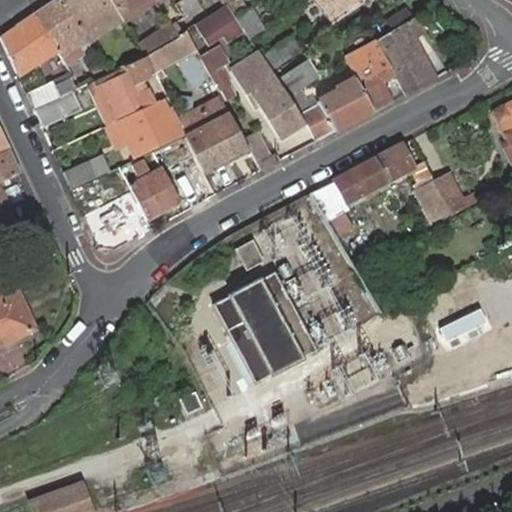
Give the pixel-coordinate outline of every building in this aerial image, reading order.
[(58,52),(63,60),(81,50),(86,58),(95,52),(90,46),(59,0),(58,0),(34,17),(58,52)] [(123,21),(109,0),(59,0),(90,46),(123,22),(123,21)] [(109,0),(123,21),(146,5),(161,28),(137,44),(139,45),(147,58),(180,41),(178,40),(173,31),(170,25),(152,0),(109,0)] [(237,0),(219,0),(225,9),(238,1),(237,0)] [(318,0),(332,19),(359,0),(318,0)] [(246,10),(232,19),(244,37),(246,40),(259,32),(246,10)] [(244,37),(232,19),(228,12),(197,29),(210,49),(224,40),(228,46),(244,37)] [(18,77),(58,52),(34,17),(1,40),(18,77)] [(414,18),(376,41),(393,76),(403,95),(435,78),(421,51),(414,55),(408,44),(415,40),(423,36),(414,18)] [(173,31),(178,40),(184,37),(179,28),(173,31)] [(343,40),(351,56),(376,41),(367,28),(343,40)] [(180,41),(147,58),(153,69),(191,50),(184,37),(178,40),(180,41)] [(421,51),(415,40),(408,44),(414,55),(421,51)] [(292,41),(263,57),(271,70),(299,53),(292,41)] [(345,59),(347,62),(363,93),(364,92),(374,111),(391,102),(381,83),(393,76),(376,41),(351,56),(345,59)] [(229,86),(218,70),(225,65),(216,50),(198,62),(207,77),(209,75),(219,92),(222,91),(225,96),(230,93),(227,87),(229,86)] [(302,125),(255,53),(227,72),(243,96),(247,93),(279,141),(302,125)] [(143,60),(115,73),(118,80),(97,90),(113,124),(162,100),(167,98),(161,86),(135,98),(131,87),(151,77),(143,60)] [(289,97),(319,79),(310,62),(279,81),(289,97)] [(115,73),(94,84),(97,90),(118,80),(115,73)] [(76,79),(72,74),(55,82),(58,88),(70,81),(76,79)] [(58,88),(55,82),(27,96),(35,113),(73,94),(76,93),(70,81),(58,88)] [(314,143),(371,113),(354,83),(337,92),(339,94),(318,105),(319,106),(299,117),(314,143)] [(73,94),(35,113),(43,130),(82,111),(73,94)] [(162,100),(113,124),(111,125),(122,146),(128,143),(135,157),(142,152),(175,137),(165,116),(169,114),(162,100)] [(511,104),(494,114),(510,143),(501,147),(509,163),(511,161),(511,104)] [(199,107),(178,119),(187,137),(183,138),(202,174),(242,154),(218,106),(202,114),(199,107)] [(0,153),(11,149),(0,125),(0,124),(0,153)] [(111,125),(104,128),(115,149),(122,146),(111,125)] [(276,163),(273,156),(269,158),(256,135),(244,142),(261,172),(276,163)] [(128,143),(122,146),(128,158),(129,159),(135,157),(128,143)] [(401,147),(334,182),(346,206),(413,169),(401,147)] [(22,172),(11,149),(0,153),(0,182),(22,172)] [(64,176),(71,190),(106,174),(99,159),(64,176)] [(147,221),(179,203),(173,190),(162,170),(154,175),(146,160),(133,166),(141,181),(129,188),(147,221)] [(178,164),(162,170),(173,190),(188,182),(178,164)] [(437,184),(453,216),(466,209),(449,178),(437,184)] [(0,182),(0,232),(19,224),(0,182)] [(420,193),(435,225),(453,216),(437,184),(420,193)] [(511,200),(502,206),(506,215),(511,211),(511,200)] [(349,235),(339,214),(325,220),(337,241),(349,235)] [(253,244),(236,252),(247,272),(263,264),(253,244)] [(274,275),(214,308),(255,386),(316,354),(274,275)] [(0,346),(34,331),(15,290),(0,296),(0,346)] [(511,296),(511,293),(453,312),(464,344),(511,327),(511,296)] [(208,361),(225,395),(250,382),(233,349),(208,361)] [(195,396),(180,402),(187,417),(202,411),(195,396)] [(92,511),(82,483),(28,501),(32,511),(92,511)]
